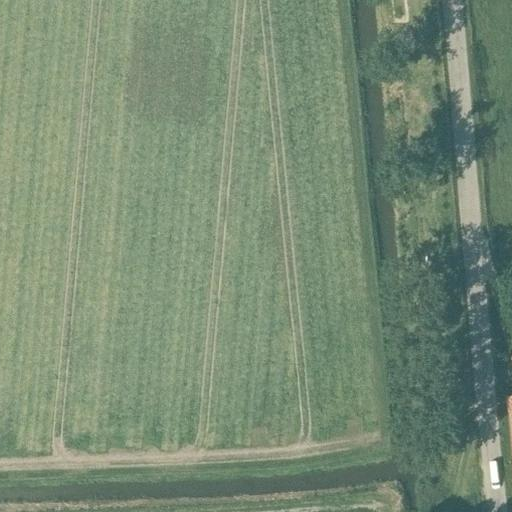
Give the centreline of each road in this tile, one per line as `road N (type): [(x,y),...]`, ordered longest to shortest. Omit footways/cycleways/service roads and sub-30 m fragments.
road 1 (tertiary): [(451,0),(498,511)]
road 2 (track): [(0,478),(124,472)]
